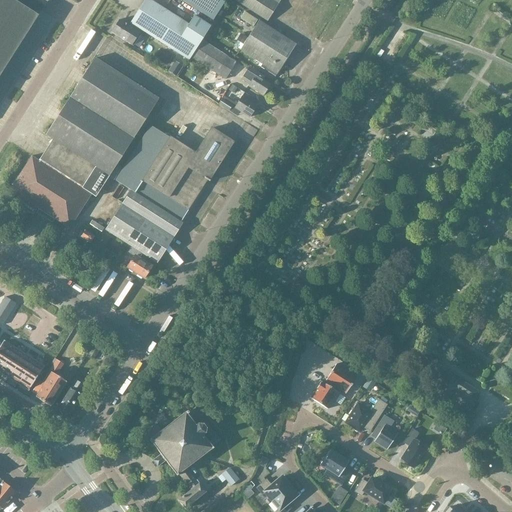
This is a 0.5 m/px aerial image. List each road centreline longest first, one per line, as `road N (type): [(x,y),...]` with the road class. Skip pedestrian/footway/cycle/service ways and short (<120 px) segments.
road 1 (unclassified): [(141,344),(366,0)]
road 2 (residential): [(431,491),(328,428),(302,421),(290,466),(329,511)]
road 3 (unclassified): [(141,344),(0,253)]
road 4 (unclassified): [(0,140),(90,0)]
